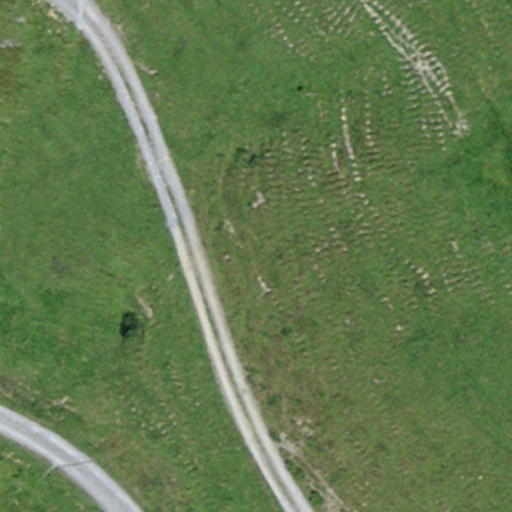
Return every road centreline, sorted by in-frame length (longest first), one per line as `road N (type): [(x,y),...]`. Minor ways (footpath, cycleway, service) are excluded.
road 1 (track): [(296,511),(244,418),(154,148),(108,45),(78,0)]
road 2 (track): [(121,511),(45,444),(0,419)]
